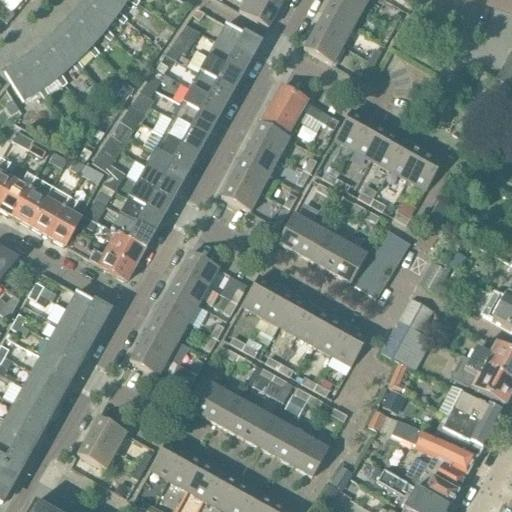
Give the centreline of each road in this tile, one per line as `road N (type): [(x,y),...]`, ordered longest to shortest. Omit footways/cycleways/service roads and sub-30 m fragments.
road 1 (residential): [(187,220),(305,0)]
road 2 (residential): [(0,234),(134,306)]
road 3 (residential): [(15,511),(90,382)]
